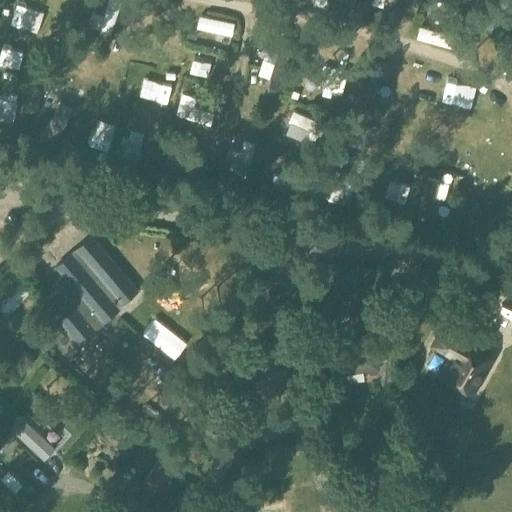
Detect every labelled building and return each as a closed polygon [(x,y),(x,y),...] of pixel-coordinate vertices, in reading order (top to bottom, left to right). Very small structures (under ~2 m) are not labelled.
[(106,0),(101,14),(96,28),(108,32),(119,0),(106,0)] [(486,0),(479,28),(490,31),(496,12),(498,5),(499,0),(486,0)] [(200,15),(197,28),(233,35),(236,23),(200,15)] [(419,26),(415,38),(457,49),(460,37),(419,26)] [(273,62),(269,78),(280,81),(292,42),(280,38),(273,62)] [(369,79),(384,79),(383,69),(392,68),(391,53),(368,54),(369,79)] [(142,84),(174,91),(180,65),(148,58),(142,84)] [(422,82),(416,91),(436,102),(441,92),(422,82)] [(439,135),(471,140),(478,101),(445,95),(439,135)] [(58,101),(39,137),(53,144),(72,108),(58,101)] [(179,102),(176,114),(210,123),(213,111),(193,106),(179,102)] [(293,111),(289,122),(309,130),(320,135),(325,124),(293,111)] [(240,150),(233,172),(246,176),(255,144),(243,140),(240,150)] [(168,152),(164,164),(199,175),(203,164),(168,152)] [(426,177),(418,211),(430,214),(434,197),(438,180),(426,177)] [(104,249),(92,234),(84,241),(54,266),(60,273),(50,282),(63,297),(50,310),(78,343),(137,289),(104,249)] [(0,316),(27,295),(15,280),(0,292),(0,316)] [(63,331),(46,314),(26,331),(43,347),(63,331)] [(485,346),(445,325),(435,344),(454,354),(444,374),(472,389),(490,356),(482,351),(485,346)] [(184,346),(161,326),(151,337),(175,358),(184,346)] [(375,337),(326,343),(330,373),(379,366),(375,337)] [(224,358),(213,358),(213,370),(224,370),(224,358)] [(21,416),(9,428),(43,460),(54,447),(21,416)] [(135,425),(113,462),(128,471),(150,434),(135,425)] [(166,447),(142,484),(156,492),(171,468),(176,460),(179,455),(166,447)] [(0,504),(2,507),(15,494),(13,492),(0,478),(0,504)]
